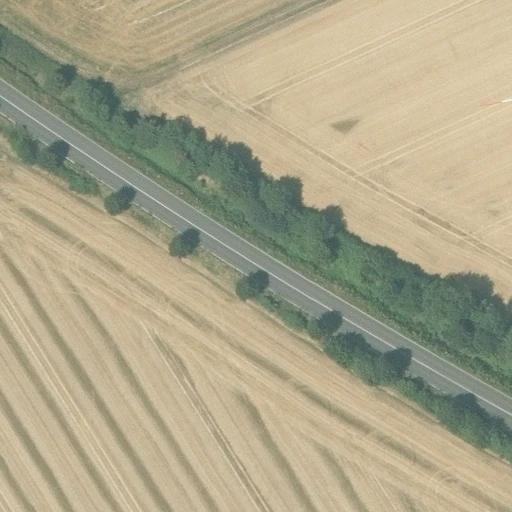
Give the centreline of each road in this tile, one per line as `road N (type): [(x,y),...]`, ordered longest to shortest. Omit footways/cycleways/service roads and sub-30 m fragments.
road 1 (primary): [(0,93),(259,264),(511,413)]
road 2 (track): [(319,0),(119,84),(0,10)]
